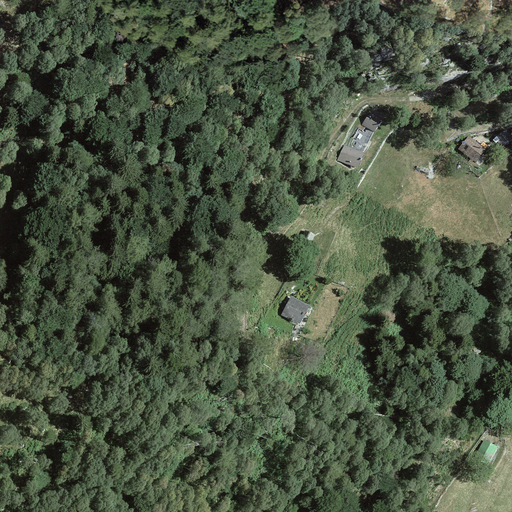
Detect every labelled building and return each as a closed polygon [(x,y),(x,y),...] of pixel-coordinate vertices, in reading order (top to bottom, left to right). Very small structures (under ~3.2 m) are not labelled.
[(361,126),(374,134),(382,122),(379,119),(382,115),(375,109),(372,114),(370,113),(361,126)] [(511,140),(505,131),(495,138),(502,148),(511,140)] [(469,166),(472,162),(475,164),(486,151),(469,137),(458,150),(464,155),(461,160),(469,166)] [(337,161),(356,171),(364,156),(345,146),(337,161)] [(351,185),(358,188),(363,179),(356,176),(351,185)] [(315,237),(304,231),(297,246),(307,252),(315,237)] [(309,308),(292,298),(282,316),(299,326),(309,308)] [(497,449),(483,441),(472,461),(486,469),(497,449)]
